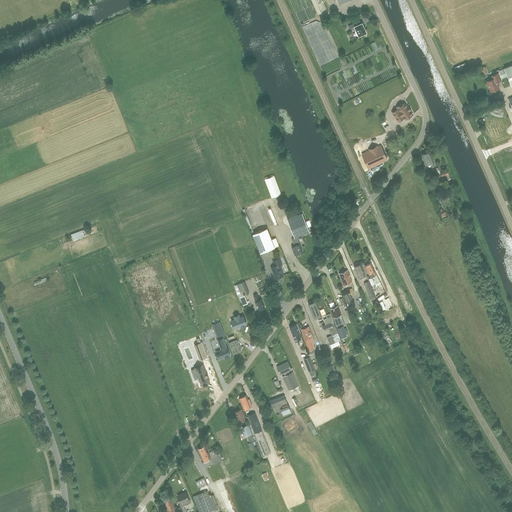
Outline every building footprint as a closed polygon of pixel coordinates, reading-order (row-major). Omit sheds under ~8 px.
[(362,23),(356,26),(355,23),(348,26),(350,29),(355,27),(359,36),(361,35),(362,36),(366,34),(365,33),(366,33),(362,23)] [(506,73),(511,87),(511,86),(511,64),(504,68),(501,70),(503,74),(506,73)] [(491,91),(493,90),(493,91),(494,91),(496,91),(497,90),(496,89),(499,88),(497,83),(501,81),(498,73),(490,76),(492,79),(487,81),(491,91)] [(398,108),(392,112),(398,121),(404,118),(405,119),(412,114),(410,111),(411,110),(408,106),(407,106),(404,102),(402,104),(401,104),(397,106),(398,108)] [(380,146),(378,147),(369,151),(362,154),(368,168),(387,160),(380,146)] [(432,167),(435,166),(434,162),(429,151),(425,153),(421,155),(426,165),(430,164),(430,163),(432,167)] [(440,182),(450,178),(447,171),(437,175),(440,182)] [(272,198),(281,194),(274,176),(265,179),(272,198)] [(303,252),(297,237),(309,232),(302,213),(288,219),(287,219),(295,238),(293,239),(292,240),(294,246),(292,247),(295,255),(295,254),(296,255),(298,254),(298,253),(303,252)] [(275,238),(271,240),(267,228),(253,234),(260,253),(279,245),(275,238)] [(82,230),(71,234),(73,241),(78,239),(85,236),(82,230)] [(275,266),(271,267),(276,278),(283,275),(279,266),(282,265),(279,258),(273,261),(275,266)] [(376,285),(376,286),(381,284),(380,282),(380,281),(374,271),(375,271),(371,263),(364,266),(368,274),(370,278),(369,279),(373,287),(376,285)] [(361,264),(354,267),(358,277),(359,277),(360,279),(366,277),(361,264)] [(348,285),(347,283),(352,281),(348,270),(339,274),(344,285),(344,287),(348,285)] [(35,286),(40,284),(48,281),(47,278),(39,281),(34,283),(35,286)] [(371,300),(375,298),(369,281),(364,283),(371,300)] [(244,282),(234,286),(239,297),(240,297),(243,305),(248,303),(244,295),(248,294),(244,282)] [(348,289),(342,292),(344,296),(347,303),(353,301),(350,294),(348,289)] [(265,307),(262,299),(260,300),(257,294),(254,296),(256,301),(255,302),(256,305),(257,305),(259,309),(265,307)] [(316,301),(308,304),(314,318),(322,315),(316,301)] [(339,315),(341,315),(337,306),(330,309),(334,317),(333,317),(337,326),(344,323),(342,317),(340,318),(339,315)] [(339,345),(342,344),(330,314),(326,315),(327,318),(324,320),(326,324),(322,326),(324,331),(329,329),(332,335),(327,337),(330,345),(338,341),(339,345)] [(234,328),(241,326),(244,324),(246,324),(243,316),(240,317),(235,319),(231,320),(234,328)] [(219,321),(213,324),(216,330),(222,328),(219,321)] [(289,327),(295,341),(301,339),(299,332),(300,332),(297,324),(296,324),(295,324),(294,325),(289,327)] [(308,326),(301,329),(303,334),(302,334),(305,340),(309,351),(314,349),(315,348),(314,344),(314,341),(312,337),(308,326)] [(347,336),(343,326),(337,328),(341,339),(347,336)] [(392,342),(386,331),(380,334),(386,345),(392,342)] [(222,350),(216,352),(218,360),(230,355),(224,339),(219,341),(222,350)] [(229,343),(234,354),(242,351),(237,339),(229,343)] [(209,363),(204,349),(198,351),(201,360),(207,357),(209,363)] [(309,372),(311,377),(317,374),(315,370),(310,357),(304,359),(309,372)] [(288,362),(277,367),(280,374),(284,373),(285,376),(283,377),(289,390),(298,386),(292,372),(289,374),(288,371),(291,369),(288,362)] [(204,369),(197,372),(196,372),(197,373),(193,374),(195,379),(199,377),(202,384),(208,382),(207,377),(206,374),(206,375),(204,369)] [(246,395),(239,398),(244,409),(252,406),(250,402),(249,399),(248,399),(246,395)] [(291,412),(288,406),(284,395),(270,400),(273,408),(275,414),(281,412),(280,409),(281,409),(283,415),(291,412)] [(241,409),(235,411),(237,415),(236,416),(237,419),(240,418),(242,422),(245,421),(244,417),(241,409)] [(261,457),(271,453),(255,413),(248,415),(249,417),(246,418),(250,428),(261,457)] [(210,458),(205,446),(198,449),(204,461),(210,458)] [(209,467),(214,481),(219,479),(219,478),(226,476),(226,477),(232,475),(226,460),(209,467)] [(208,486),(204,477),(195,482),(200,490),(208,486)] [(213,495),(209,496),(207,491),(193,496),(199,511),(207,511),(218,507),(213,495)] [(186,492),(178,496),(180,502),(181,503),(180,503),(181,506),(183,505),(188,503),(186,500),(189,499),(186,492)] [(168,511),(176,511),(171,498),(164,501),(168,511)]
